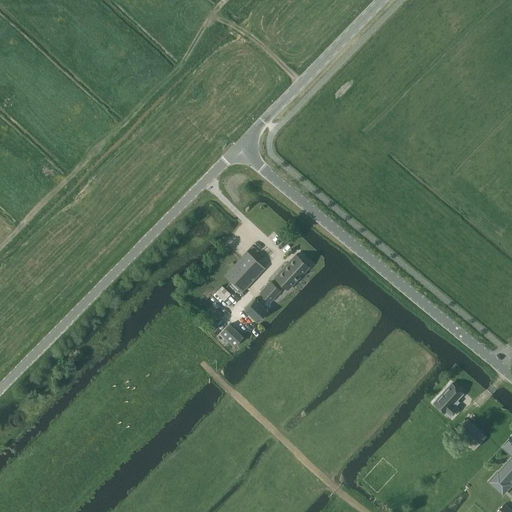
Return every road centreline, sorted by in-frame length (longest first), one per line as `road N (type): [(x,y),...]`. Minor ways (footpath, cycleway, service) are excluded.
road 1 (unclassified): [(511,377),(239,147)]
road 2 (unclassified): [(0,389),(239,147)]
road 3 (track): [(211,15),(182,56),(0,242)]
road 4 (track): [(210,373),(366,511)]
road 5 (unclassified): [(239,147),(381,0)]
road 6 (track): [(232,316),(280,260),(207,179)]
